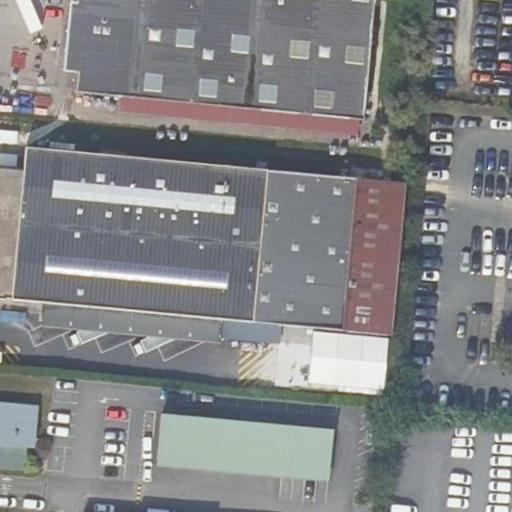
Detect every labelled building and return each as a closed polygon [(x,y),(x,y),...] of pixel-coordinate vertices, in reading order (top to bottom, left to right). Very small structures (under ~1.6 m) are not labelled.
[(368,120),(378,0),(85,0),(78,94),(368,120)] [(0,172),(0,303),(395,339),(409,187),(28,151),(26,173),(0,172)] [(98,421),(120,423),(122,390),(101,387),(98,421)] [(164,427),(167,393),(145,391),(141,425),(164,427)] [(41,411),(0,405),(0,470),(28,473),(31,451),(37,451),(41,411)] [(212,429),(253,433),(255,411),(214,408),(212,429)] [(205,432),(202,474),(215,476),(219,433),(205,432)] [(259,480),(264,438),(219,433),(215,476),(259,480)] [(332,499),(336,446),(272,439),(269,481),(289,483),(290,480),(306,481),(305,497),(332,499)]
